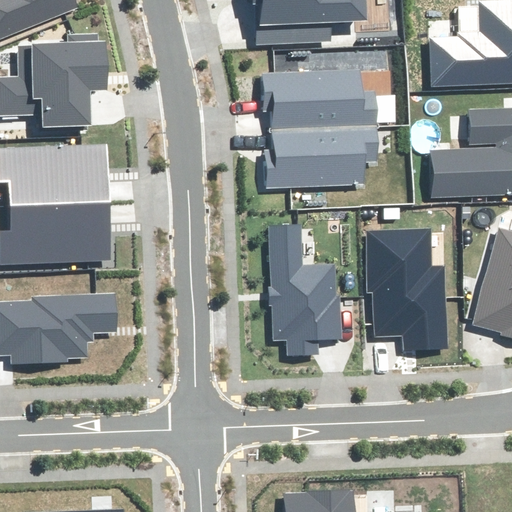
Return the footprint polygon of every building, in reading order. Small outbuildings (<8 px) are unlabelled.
[(0,0),(0,37),(77,6),(74,0),(0,0)] [(254,0),(254,5),(256,44),(331,41),(330,22),(366,21),(364,0),(254,0)] [(431,38),(433,86),(511,82),(511,0),(480,2),(480,7),(458,8),(459,37),(431,38)] [(67,45),(19,47),(20,77),(0,77),(0,113),(43,112),(43,125),(91,124),(90,91),(106,90),(105,44),(99,44),(99,36),(67,37),(67,45)] [(274,131),(377,127),(375,93),(361,93),(360,70),(263,74),(264,110),(273,110),(274,131)] [(431,151),(433,198),(511,194),(511,109),(470,111),(471,149),(431,151)] [(378,159),(377,127),(274,131),(275,150),(266,150),(268,187),(365,183),(364,160),(378,159)] [(107,144),(0,149),(0,181),(8,181),(10,207),(110,202),(107,144)] [(113,257),(110,202),(10,207),(11,231),(0,231),(2,263),(113,257)] [(302,226),(267,227),(271,340),(288,340),(288,354),(319,353),(318,339),(340,338),(339,296),(334,296),(333,265),(303,266),(302,226)] [(511,233),(498,229),(472,324),(502,332),(501,335),(511,337),(511,233)] [(429,230),(368,232),(370,292),(375,292),(376,336),(404,335),(404,349),(447,347),(444,266),(431,267),(429,230)] [(33,302),(0,304),(0,353),(12,353),(13,364),(67,361),(67,359),(86,358),(85,334),(117,332),(115,294),(33,298),(33,302)] [(354,511),(353,491),(285,493),(285,511),(354,511)]
